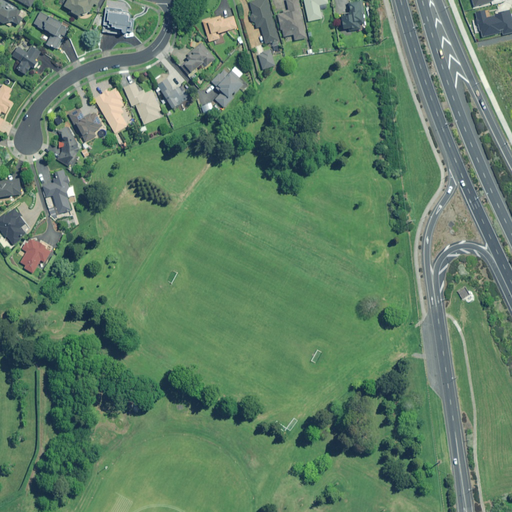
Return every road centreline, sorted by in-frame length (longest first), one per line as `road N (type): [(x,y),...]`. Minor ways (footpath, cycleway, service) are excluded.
road 1 (primary): [(422,0),(457,110),(511,233)]
road 2 (residential): [(27,142),(36,112),(57,86),(96,65),(153,51),(167,30),(167,0)]
road 3 (tertiary): [(467,511),(435,295)]
road 4 (primary): [(437,0),(511,161)]
road 5 (primary): [(458,166),(401,0)]
road 6 (primary): [(511,302),(488,256),(465,245),(438,262),(435,295)]
road 7 (primary): [(435,295),(428,236),(458,166)]
road 8 (primary): [(511,282),(458,166)]
